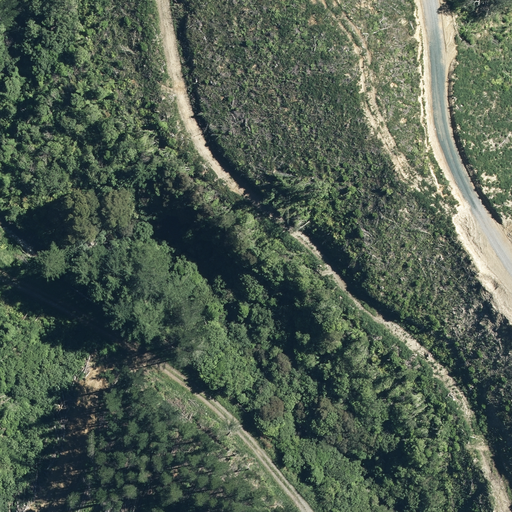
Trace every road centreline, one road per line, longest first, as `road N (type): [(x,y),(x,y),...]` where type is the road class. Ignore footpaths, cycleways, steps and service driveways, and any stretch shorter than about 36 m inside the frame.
road 1 (track): [(299,511),(266,464),(200,411),(79,324),(0,281)]
road 2 (track): [(438,0),(444,185),(511,284)]
